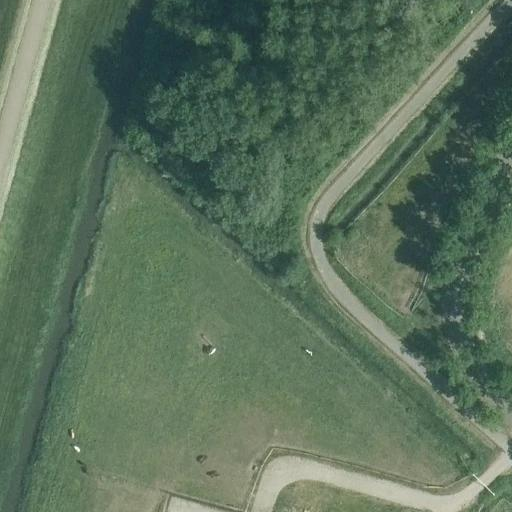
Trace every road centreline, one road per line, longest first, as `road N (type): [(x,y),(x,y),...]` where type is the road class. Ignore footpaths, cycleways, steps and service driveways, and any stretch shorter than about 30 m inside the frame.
road 1 (unknown): [(511,458),(345,311),(315,275),(304,239),(320,192),(496,0)]
road 2 (unclassified): [(511,413),(470,362),(456,308),(459,263),(511,159)]
